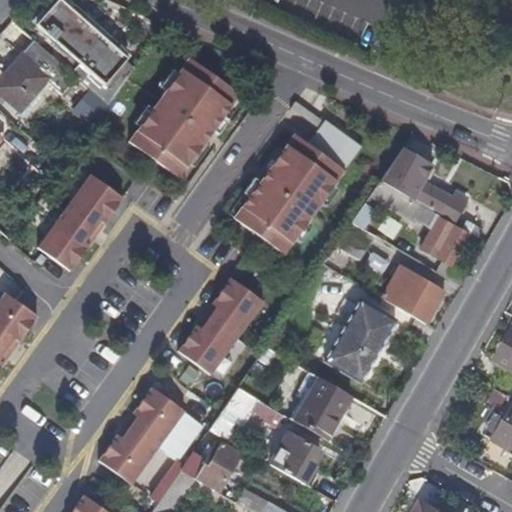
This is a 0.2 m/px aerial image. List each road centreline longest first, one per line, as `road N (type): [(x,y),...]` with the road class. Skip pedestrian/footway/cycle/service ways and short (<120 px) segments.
road 1 (residential): [(511,143),(156,0)]
road 2 (tertiary): [(400,443),(511,251)]
road 3 (residential): [(511,507),(400,443)]
